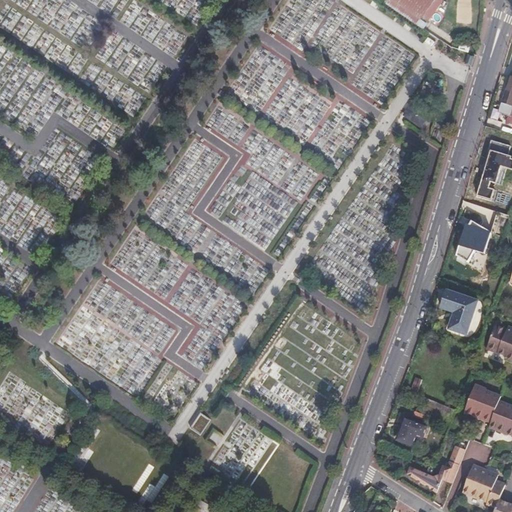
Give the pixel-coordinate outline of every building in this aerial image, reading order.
[(394,0),(422,20),(435,0),(394,0)] [(460,51),(469,54),(471,47),(462,45),(460,51)] [(474,57),(467,55),(464,64),(471,66),(474,57)] [(511,114),(511,113),(511,76),(501,110),(511,114)] [(422,128),(433,112),(414,99),(403,115),(422,128)] [(509,156),(511,146),(492,140),(486,160),(491,163),(489,168),(487,167),(477,198),(489,202),(495,183),(500,185),(506,167),(511,169),(511,159),(511,156),(509,156)] [(466,225),(457,255),(469,262),(476,251),(485,254),(491,233),(472,221),(469,226),(466,225)] [(454,317),(452,321),(449,332),(457,335),(468,339),(473,324),(480,304),(446,293),(440,311),(454,316),(454,317)] [(511,332),(507,331),(495,326),(487,349),(506,356),(505,359),(511,361),(511,332)] [(493,420),(501,398),(502,393),(497,391),(487,387),(488,386),(477,382),(466,410),(486,418),(493,420)] [(511,402),(501,398),(493,420),(491,425),(511,432),(511,402)] [(424,399),(419,414),(450,426),(455,411),(424,399)] [(200,412),(190,429),(201,435),(211,419),(200,412)] [(398,440),(412,446),(416,436),(423,438),(427,427),(406,419),(398,440)] [(243,469),(256,440),(253,439),(252,441),(245,437),(246,435),(236,430),(222,459),(233,464),(243,469)] [(447,466),(440,487),(441,487),(447,474),(455,478),(466,450),(456,446),(447,466)] [(501,499),(507,482),(498,479),(499,475),(491,471),(491,469),(477,463),(471,478),(466,491),(490,500),(489,502),(498,505),(501,499)] [(407,472),(440,487),(447,466),(443,464),(439,473),(433,475),(410,465),(407,472)] [(511,511),(511,502),(510,502),(501,499),(498,505),(495,511),(511,511)]
